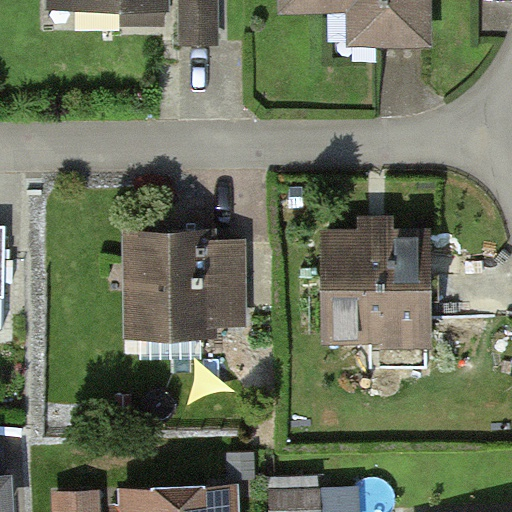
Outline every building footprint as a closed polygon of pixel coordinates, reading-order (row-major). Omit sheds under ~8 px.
[(122,0),(123,23),(166,23),(165,0),(122,0)] [(184,0),(185,43),(216,42),(215,0),(184,0)] [(287,0),(287,5),(374,5),(375,39),(427,39),(426,0),(287,0)] [(328,234),(329,335),(389,335),(389,318),(429,318),(428,234),(394,234),(394,229),(369,229),(369,219),(365,219),(365,234),(328,234)] [(207,230),(137,231),(138,334),(140,334),(140,322),(204,321),(204,335),(209,335),(209,323),(245,322),(244,253),(244,241),(207,241),(207,230)] [(8,233),(0,232),(0,295),(7,296),(8,233)] [(0,511),(9,511),(8,479),(0,479),(0,511)] [(97,511),(97,492),(60,494),(60,511),(97,511)] [(227,511),(227,492),(135,495),(135,511),(227,511)] [(334,511),(334,497),(277,499),(277,511),(334,511)]
